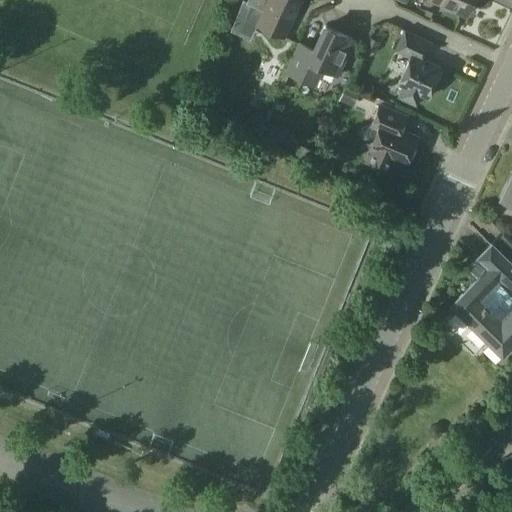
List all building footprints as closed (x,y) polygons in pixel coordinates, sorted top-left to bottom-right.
[(247,0),(246,3),(262,10),(255,24),(283,37),(300,0),(247,0)] [(433,0),(466,14),(472,0),(433,0)] [(298,43),(285,70),(313,83),(321,66),(335,73),(351,38),(324,25),(313,49),(298,43)] [(415,105),(421,94),(427,97),(441,67),(422,58),(429,42),(404,30),(395,49),(410,56),(397,83),(403,86),(397,97),(415,105)] [(379,105),(370,125),(363,128),(359,137),(361,145),(369,149),(362,163),(388,175),(394,160),(406,165),(418,137),(400,129),(406,116),(379,105)] [(334,163),(325,159),(321,170),(329,174),(334,163)] [(511,174),(501,198),(511,202),(511,174)] [(452,306),(503,355),(511,346),(511,263),(491,244),(478,257),(489,267),(452,306)]
